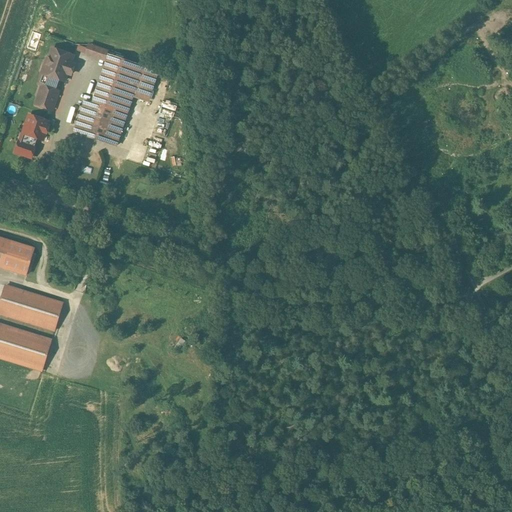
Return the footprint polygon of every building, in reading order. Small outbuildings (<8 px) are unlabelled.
[(73,57),(52,49),(49,58),(46,59),(45,64),(46,66),(43,75),(48,76),(60,80),(64,82),(67,74),(71,75),(74,66),(70,65),(73,57)] [(142,67),(107,55),(91,104),(127,115),(133,96),(142,67)] [(142,67),(133,96),(148,101),(157,72),(142,67)] [(60,80),(48,76),(45,88),(57,92),(60,80)] [(57,92),(45,88),(41,86),(35,105),(52,111),(59,92),(57,92)] [(116,146),(127,115),(91,104),(85,101),(74,132),(116,146)] [(48,122),(29,116),(26,125),(29,126),(26,135),(29,136),(26,145),(35,148),(38,139),(42,141),(45,133),(47,133),(49,128),(47,127),(48,122)] [(35,148),(26,145),(19,143),(15,153),(31,158),(35,148)] [(0,238),(0,268),(25,276),(34,249),(0,238)] [(63,304),(5,286),(0,302),(0,315),(54,332),(63,304)] [(51,341),(0,325),(0,358),(42,371),(51,341)]
